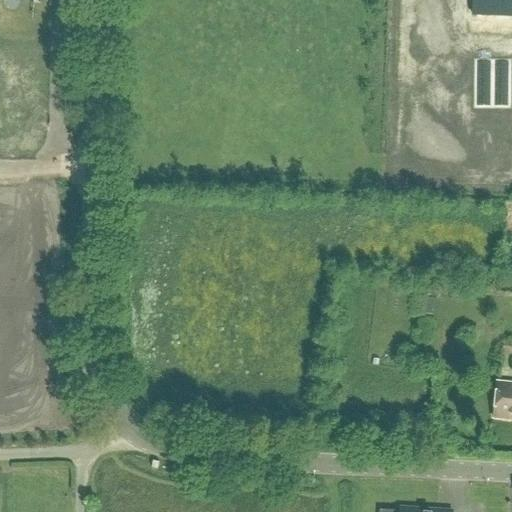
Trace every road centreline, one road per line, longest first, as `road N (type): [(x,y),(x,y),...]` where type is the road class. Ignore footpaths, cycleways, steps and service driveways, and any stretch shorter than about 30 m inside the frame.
road 1 (unclassified): [(511,471),(250,459),(171,448),(129,431)]
road 2 (unclassified): [(129,431),(101,389),(91,350),(92,169)]
road 3 (unclassified): [(92,169),(99,0)]
